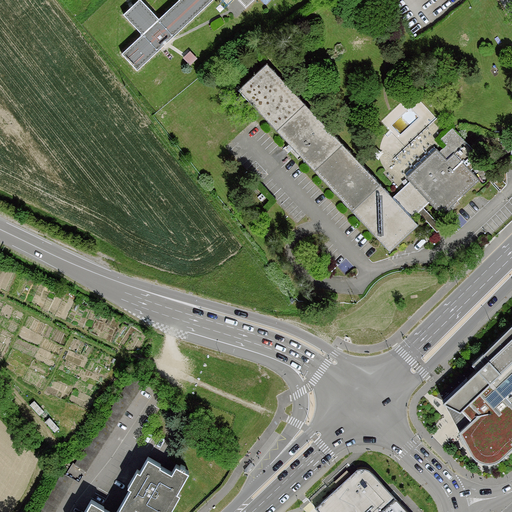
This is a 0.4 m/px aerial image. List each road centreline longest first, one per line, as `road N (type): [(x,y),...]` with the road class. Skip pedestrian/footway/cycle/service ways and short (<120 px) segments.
road 1 (unclassified): [(163,307),(278,359),(301,392),(303,418),(233,511)]
road 2 (primary): [(163,307),(254,334),(370,391)]
road 3 (primary): [(370,391),(511,268)]
road 4 (primary): [(0,229),(163,307)]
road 5 (secondary): [(370,391),(235,511)]
road 6 (unclassified): [(461,509),(370,391)]
